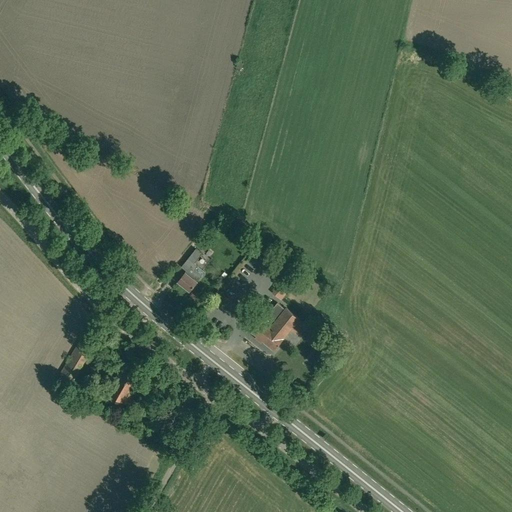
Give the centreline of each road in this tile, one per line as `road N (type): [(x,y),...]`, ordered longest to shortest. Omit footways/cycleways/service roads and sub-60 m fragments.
road 1 (primary): [(212,359),(95,262),(0,146)]
road 2 (unclassified): [(194,383),(93,300),(0,201)]
road 3 (primary): [(399,511),(273,411)]
road 4 (unclassified): [(363,511),(260,430)]
